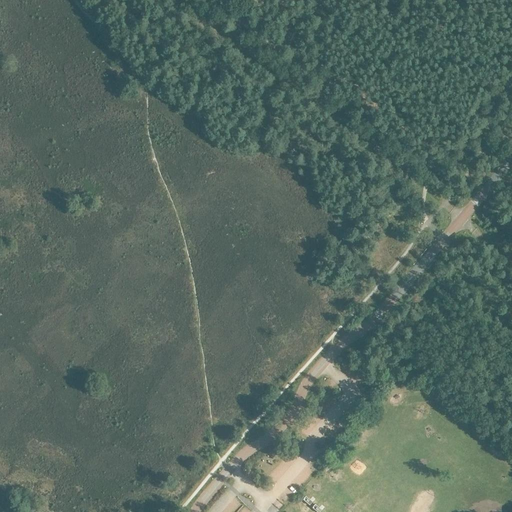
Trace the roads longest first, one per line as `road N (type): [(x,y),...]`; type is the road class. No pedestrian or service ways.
road 1 (tertiary): [(194,511),(242,455),(280,427),(308,379),(370,324),(511,157)]
road 2 (track): [(511,261),(180,0)]
